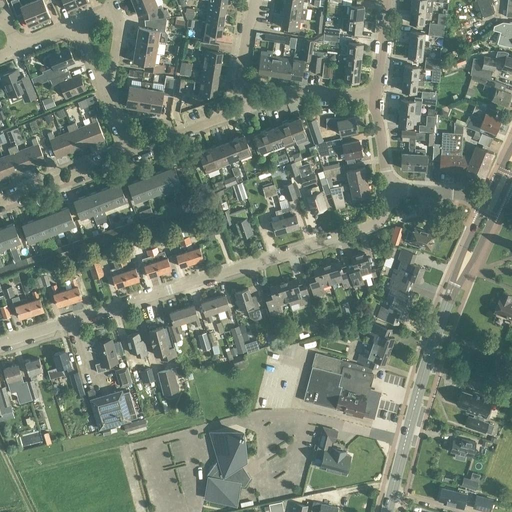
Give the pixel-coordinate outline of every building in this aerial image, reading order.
[(19,0),(14,0),(11,2),(17,16),(24,14),(29,27),(36,24),(35,22),(39,21),(32,3),(22,7),(19,0)] [(45,5),(52,2),(50,0),(37,0),(32,3),(39,21),(43,19),(44,20),(51,18),(45,5)] [(54,0),(55,0),(62,0),(67,11),(74,8),(73,7),(77,5),(75,0),(54,0)] [(167,18),(170,18),(167,10),(164,11),(161,5),(157,6),(154,0),(143,0),(135,4),(136,8),(135,8),(138,15),(153,9),(155,20),(167,18)] [(225,14),(226,3),(209,0),(207,11),(225,14)] [(284,0),(284,5),(302,8),(303,2),(307,3),(307,0),(284,0)] [(432,0),(411,0),(411,10),(430,13),(432,13),(433,2),(432,2),(432,0)] [(494,13),(488,0),(474,0),(475,1),(477,0),(483,17),(494,13)] [(302,8),(284,5),(282,16),(304,19),(306,19),(307,14),(302,13),(302,8)] [(350,6),(348,18),(363,20),(364,8),(350,6)] [(429,18),(430,13),(411,10),(409,23),(424,24),(425,17),(429,18)] [(207,11),(205,21),(223,24),(225,14),(207,11)] [(300,22),(304,23),(304,19),(282,16),(281,27),(299,30),(300,22)] [(139,35),(138,39),(158,42),(160,31),(164,31),(167,18),(155,20),(153,20),(154,30),(139,27),(138,35),(139,35)] [(361,33),(363,20),(348,18),(343,18),(343,24),(347,24),(347,31),(361,33)] [(205,21),(205,22),(202,22),(199,36),(202,36),(201,40),(216,43),(217,35),(221,36),(223,24),(205,21)] [(503,22),(494,26),(493,30),(500,32),(497,44),(511,47),(511,23),(505,23),(503,22)] [(410,32),(409,44),(424,46),(429,47),(430,41),(424,41),(425,34),(410,32)] [(135,50),(156,54),(158,42),(138,39),(137,44),(136,44),(135,50)] [(305,40),(302,60),(312,61),(315,41),(305,40)] [(205,51),(203,61),(221,64),(223,53),(218,52),(219,45),(200,42),(199,50),(205,51)] [(349,43),(347,56),(361,57),(363,44),(349,43)] [(429,47),(424,46),(409,44),(408,57),(422,59),(423,52),(430,53),(430,47),(429,47)] [(67,66),(75,63),(69,49),(49,57),(54,70),(32,79),(35,87),(50,81),(65,74),(70,73),(67,66)] [(154,64),(156,54),(135,50),(135,51),(137,51),(136,55),(134,55),(133,62),(148,64),(147,70),(163,73),(164,66),(154,64)] [(258,72),(269,74),(272,56),(273,51),(267,50),(266,52),(261,51),(261,52),(259,51),(257,60),(259,60),(258,72)] [(360,69),(361,57),(347,56),(343,55),(342,62),(340,61),(339,67),(345,68),(360,69)] [(269,74),(279,76),(282,58),(272,56),(269,74)] [(312,57),(311,70),(319,71),(321,58),(312,57)] [(473,58),(470,75),(472,75),(487,78),(490,79),(493,71),(495,71),(497,59),(484,57),(483,60),(473,58)] [(502,69),(511,72),(511,58),(507,57),(502,69)] [(279,76),(290,77),(293,60),(282,58),(279,76)] [(444,71),(466,64),(464,58),(442,66),(444,71)] [(304,61),(293,60),(290,77),(302,79),(304,61)] [(219,74),(221,64),(203,61),(201,71),(219,74)] [(418,80),(423,81),(424,81),(425,75),(418,74),(419,67),(405,66),(403,78),(418,80)] [(339,67),(335,67),(334,72),(339,73),(339,72),(345,73),(344,80),(358,82),(360,69),(345,68),(339,67)] [(18,71),(1,77),(9,98),(22,93),(25,102),(37,97),(28,76),(21,79),(18,71)] [(201,71),(199,82),(217,85),(219,74),(201,71)] [(53,88),(61,85),(66,98),(86,90),(80,76),(68,81),(65,74),(50,81),(53,88)] [(490,79),(472,75),(471,79),(485,85),(482,91),(487,92),(487,96),(488,99),(492,100),(506,106),(510,94),(494,88),(497,82),(490,80),(490,79)] [(150,109),(154,110),(153,111),(160,113),(163,96),(173,97),(176,79),(166,77),(163,92),(152,90),(148,111),(149,111),(150,109)] [(174,93),(182,94),(185,80),(177,78),(174,93)] [(417,91),(422,92),(423,81),(418,80),(403,78),(402,91),(416,93),(417,91)] [(199,83),(195,82),(192,95),(199,96),(199,93),(215,96),(217,85),(199,82),(199,83)] [(126,107),(133,108),(134,107),(138,107),(141,88),(130,86),(126,107)] [(148,111),(152,90),(141,88),(138,107),(142,108),(142,109),(148,111)] [(52,97),(42,101),(46,110),(56,106),(52,97)] [(78,102),(81,109),(88,107),(88,106),(85,100),(78,102)] [(401,100),(400,113),(414,114),(420,115),(421,109),(415,108),(415,102),(401,100)] [(500,120),(484,113),(486,108),(476,104),(471,115),(483,120),(480,127),(495,133),(500,120)] [(440,116),(447,119),(449,113),(442,110),(440,116)] [(400,113),(399,119),(397,118),(396,124),(398,125),(413,127),(414,114),(400,113)] [(461,114),(458,119),(466,123),(468,117),(461,114)] [(93,123),(86,126),(93,144),(105,140),(96,115),(91,117),(93,123)] [(297,145),(308,140),(299,118),(287,122),(294,140),(295,140),(297,145)] [(339,130),(340,135),(357,131),(354,118),(338,121),(337,119),(326,119),(326,130),(339,130)] [(308,128),(309,130),(318,128),(315,120),(307,122),(308,128)] [(469,121),(467,127),(478,132),(480,125),(469,121)] [(283,144),(294,140),(287,122),(276,126),(283,144)] [(81,149),(93,144),(86,126),(78,129),(76,123),(71,124),(81,149)] [(69,154),(81,149),(71,124),(67,126),(70,132),(62,135),(69,154)] [(276,126),(265,131),(272,149),(283,144),(276,126)] [(10,130),(13,137),(20,134),(17,127),(10,130)] [(261,153),(272,149),(265,131),(251,136),(255,149),(259,147),(261,153)] [(409,138),(409,148),(409,149),(409,154),(403,154),(402,169),(413,170),(415,149),(416,132),(402,131),(402,137),(409,138)] [(47,134),(57,158),(69,154),(62,135),(55,138),(52,132),(47,134)] [(462,134),(442,133),(441,145),(433,144),(432,160),(441,161),(440,171),(466,172),(465,173),(482,180),(487,170),(473,163),(473,161),(468,158),(468,157),(461,156),(462,134)] [(433,145),(433,134),(424,134),(424,140),(423,145),(433,145)] [(482,134),(479,141),(478,142),(489,147),(493,138),(482,134)] [(244,135),(233,140),(240,158),(251,154),(250,151),(253,149),(249,137),(245,138),(244,135)] [(34,146),(27,149),(34,167),(46,163),(36,138),(32,140),(34,146)] [(229,162),(240,158),(233,140),(222,144),(229,162)] [(328,148),(327,142),(315,145),(318,155),(329,152),(330,155),(344,153),(345,158),(362,155),(359,141),(342,144),(343,145),(328,148)] [(222,144),(210,148),(217,166),(229,162),(222,144)] [(22,172),(34,167),(27,149),(19,152),(17,145),(13,147),(22,172)] [(10,176),(22,172),(13,147),(8,149),(11,155),(3,158),(10,176)] [(473,161),(473,163),(487,170),(493,154),(476,147),(472,157),(468,157),(468,158),(473,161)] [(219,170),(217,166),(210,148),(199,152),(207,174),(219,170)] [(415,149),(413,170),(426,170),(427,155),(425,155),(425,150),(415,149)] [(277,157),(280,165),(288,162),(285,154),(277,157)] [(196,168),(201,166),(198,157),(193,159),(196,168)] [(0,180),(10,176),(3,158),(0,159),(0,180)] [(291,177),(298,175),(294,163),(287,165),(291,177)] [(314,175),(313,173),(310,165),(307,166),(306,164),(298,167),(301,177),(301,178),(303,186),(316,182),(316,180),(317,179),(316,175),(314,175)] [(174,166),(162,171),(169,189),(181,185),(174,166)] [(326,178),(331,177),(336,176),(335,174),(342,173),(341,167),(323,170),(324,172),(326,178)] [(347,171),(349,184),(367,180),(364,168),(347,171)] [(158,194),(169,189),(162,171),(151,175),(158,194)] [(151,175),(140,179),(147,198),(158,194),(151,175)] [(135,202),(147,198),(140,179),(128,184),(135,202)] [(370,194),(368,183),(367,180),(349,184),(352,197),(370,194)] [(119,183),(108,187),(115,206),(126,201),(119,183)] [(233,186),(238,201),(247,198),(242,183),(233,186)] [(283,186),(288,201),(297,198),(292,183),(283,186)] [(265,198),(277,194),(274,184),(262,188),(265,198)] [(104,210),(115,206),(108,187),(97,192),(104,210)] [(346,207),(345,202),(343,196),(340,196),(338,187),(329,189),(334,204),(336,209),(346,207)] [(314,188),(307,190),(309,196),(307,197),(313,213),(326,209),(320,193),(316,194),(314,188)] [(97,192),(85,196),(92,214),(93,214),(95,220),(100,218),(98,212),(104,210),(97,192)] [(81,219),(92,214),(85,196),(74,200),(81,219)] [(225,204),(232,202),(230,196),(223,199),(225,204)] [(188,204),(176,207),(179,213),(189,209),(188,204)] [(68,207),(57,211),(64,230),(75,225),(68,207)] [(165,212),(167,217),(179,213),(176,207),(165,212)] [(295,214),(293,215),(291,207),(281,210),(287,231),(299,227),(295,214)] [(231,216),(228,210),(218,213),(221,221),(223,220),(225,225),(233,223),(235,222),(240,237),(252,233),(245,211),(231,216)] [(271,222),(270,224),(271,228),(273,229),(274,228),(276,234),(287,231),(281,210),(275,211),(276,216),(278,215),(279,219),(272,221),(272,222),(271,222)] [(64,230),(57,211),(45,216),(52,234),(64,230)] [(165,212),(153,215),(155,221),(167,217),(165,212)] [(153,215),(143,219),(145,225),(155,221),(153,215)] [(45,216),(34,220),(41,238),(52,234),(45,216)] [(127,224),(122,226),(124,231),(136,227),(134,222),(133,222),(131,217),(125,219),(127,224)] [(30,243),(41,238),(34,220),(23,224),(30,243)] [(15,244),(21,242),(14,224),(2,228),(10,249),(16,247),(15,244)] [(122,226),(111,230),(113,235),(124,231),(122,226)] [(2,228),(0,228),(0,250),(9,246),(10,249),(2,228)] [(410,243),(412,244),(411,245),(417,247),(418,246),(431,250),(433,243),(431,242),(431,241),(430,241),(432,234),(414,229),(413,232),(408,230),(405,239),(411,241),(410,243)] [(102,239),(113,235),(111,230),(100,234),(102,239)] [(397,245),(401,234),(394,232),(391,243),(397,245)] [(91,243),(102,239),(100,234),(89,237),(91,243)] [(189,237),(184,238),(192,263),(204,259),(199,247),(193,249),(189,237)] [(180,267),(192,263),(184,238),(179,240),(183,252),(176,255),(180,267)] [(80,240),(69,244),(71,249),(82,246),(80,240)] [(63,246),(58,248),(60,253),(71,249),(69,244),(67,245),(65,241),(61,242),(63,246)] [(23,248),(16,251),(19,257),(26,255),(23,248)] [(48,257),(60,253),(58,248),(46,252),(48,257)] [(397,270),(395,270),(392,278),(412,286),(415,280),(419,282),(424,269),(413,265),(416,255),(402,249),(398,260),(400,261),(397,270)] [(391,250),(387,263),(395,266),(399,253),(391,250)] [(48,257),(46,252),(35,256),(30,257),(32,263),(37,261),(48,257)] [(356,270),(350,271),(355,284),(363,282),(361,274),(371,271),(365,253),(352,257),(356,270)] [(172,269),(168,257),(156,261),(160,273),(172,269)] [(27,258),(15,262),(17,268),(28,264),(27,258)] [(125,258),(120,259),(127,284),(139,280),(135,268),(128,270),(126,264),(127,264),(125,258)] [(102,271),(98,259),(89,262),(92,274),(102,271)] [(110,269),(112,275),(116,287),(127,284),(120,259),(115,261),(117,267),(110,269)] [(160,273),(156,261),(144,265),(148,277),(160,273)] [(339,261),(326,265),(332,283),(342,280),(345,288),(355,284),(350,271),(343,273),(339,261)] [(15,262),(4,266),(6,271),(17,268),(15,262)] [(332,283),(326,265),(313,269),(315,273),(308,275),(315,297),(325,294),(322,286),(332,283)] [(21,282),(18,274),(12,276),(15,284),(21,282)] [(44,287),(50,285),(47,275),(41,277),(44,287)] [(40,278),(34,280),(37,289),(43,287),(40,278)] [(392,278),(388,288),(396,291),(392,300),(410,307),(415,294),(410,293),(412,286),(392,278)] [(78,286),(77,286),(75,279),(70,280),(73,288),(66,290),(70,302),(82,298),(78,286)] [(296,279),(283,283),(289,301),(291,305),(300,302),(301,305),(311,302),(304,281),(297,283),(296,279)] [(279,304),(289,301),(283,283),(270,287),(272,292),(265,294),(271,315),(281,311),(279,304)] [(58,306),(70,302),(66,290),(58,292),(56,285),(52,286),(54,294),(58,306)] [(14,296),(11,287),(3,290),(6,299),(14,296)] [(253,305),(248,288),(235,293),(240,309),(246,307),(248,311),(254,309),(253,305)] [(32,293),(35,300),(28,302),(31,315),(44,311),(40,298),(39,299),(37,291),(32,293)] [(499,298),(494,313),(511,320),(511,303),(510,303),(511,296),(502,292),(500,299),(499,298)] [(225,295),(213,299),(217,311),(224,309),(227,316),(231,315),(229,307),(225,295)] [(19,319),(31,315),(28,302),(20,305),(18,297),(13,299),(16,306),(15,306),(19,319)] [(208,322),(212,321),(210,313),(217,311),(213,299),(201,303),(205,315),(206,315),(208,322)] [(406,320),(410,307),(392,300),(389,310),(381,308),(378,317),(399,325),(402,318),(406,320)] [(194,305),(182,309),(186,321),(193,319),(195,327),(200,325),(197,317),(198,317),(194,305)] [(4,319),(10,317),(7,306),(1,308),(4,319)] [(179,324),(186,321),(182,309),(170,313),(174,325),(169,326),(173,342),(179,341),(177,333),(181,331),(179,324)] [(375,335),(372,345),(390,351),(394,339),(389,336),(392,328),(386,326),(385,328),(372,323),(368,332),(375,335)] [(173,342),(169,326),(168,325),(149,330),(152,339),(151,339),(153,346),(156,356),(160,354),(161,360),(176,356),(174,347),(173,342)] [(231,329),(236,348),(238,354),(246,351),(244,342),(241,334),(239,326),(231,329)] [(212,328),(218,350),(224,348),(218,327),(212,328)] [(145,343),(141,344),(138,333),(126,336),(131,353),(135,352),(137,358),(148,355),(145,343)] [(198,336),(202,350),(210,348),(206,333),(198,336)] [(264,340),(266,346),(273,344),(270,337),(264,340)] [(105,366),(117,362),(111,340),(96,344),(101,363),(95,364),(97,373),(106,371),(105,366)] [(257,342),(245,345),(248,354),(259,350),(257,342)] [(385,364),(390,351),(372,345),(368,354),(361,352),(358,361),(379,369),(381,362),(385,364)] [(69,365),(70,365),(66,351),(54,354),(58,369),(63,367),(65,372),(71,370),(69,365)] [(312,366),(303,401),(335,409),(336,407),(344,409),(343,412),(362,417),(362,415),(374,419),(380,395),(368,392),(373,374),(371,373),(372,368),(342,360),(342,359),(315,353),(312,366)] [(243,356),(233,360),(235,366),(245,363),(243,356)] [(36,373),(43,371),(39,359),(25,363),(29,375),(30,375),(31,379),(37,377),(36,373)] [(25,402),(33,399),(28,381),(23,383),(21,377),(18,365),(4,369),(7,381),(15,379),(17,387),(20,386),(25,402)] [(132,384),(127,367),(115,370),(120,387),(132,384)] [(144,370),(148,383),(154,381),(151,368),(144,370)] [(165,394),(165,396),(167,397),(169,398),(171,398),(174,397),(176,396),(177,394),(178,392),(178,390),(173,369),(158,373),(164,394),(164,393),(165,394)] [(84,394),(83,391),(77,372),(72,373),(75,383),(72,384),(76,397),(84,394)] [(33,380),(28,381),(33,399),(38,397),(33,380)] [(0,406),(0,408),(0,407),(0,410),(1,415),(13,411),(11,405),(10,405),(5,387),(1,389),(0,384),(0,406)] [(87,391),(89,398),(96,396),(94,393),(96,392),(95,390),(92,388),(90,389),(90,390),(87,391)] [(122,393),(122,391),(91,400),(99,429),(137,418),(129,391),(122,393)] [(483,422),(484,418),(485,418),(492,398),(473,392),(472,395),(462,391),(458,405),(467,409),(466,411),(475,414),(473,419),(469,417),(466,426),(485,433),(485,432),(491,434),(494,426),(483,422)] [(147,426),(145,420),(133,423),(134,429),(147,426)] [(337,431),(323,428),(318,447),(331,450),(333,441),(335,441),(337,431)] [(219,459),(207,476),(210,477),(205,498),(236,505),(240,486),(245,487),(251,478),(248,473),(247,474),(244,470),(245,469),(243,465),(247,462),(246,436),(242,432),(212,434),(219,459)] [(452,446),(451,445),(449,450),(451,451),(450,452),(455,453),(454,459),(464,461),(466,456),(472,457),(474,451),(476,445),(476,442),(461,438),(460,442),(453,440),(452,446)] [(320,468),(345,475),(347,467),(348,467),(351,456),(345,455),(346,452),(332,448),(332,451),(325,449),(320,468)] [(478,482),(464,478),(462,486),(476,490),(478,482)] [(444,503),(455,506),(455,507),(463,509),(467,495),(458,493),(458,492),(442,488),(439,499),(444,501),(444,503)] [(490,511),(493,499),(476,495),(473,509),(486,511),(490,511)] [(284,511),(282,502),(269,504),(270,511),(284,511)] [(321,504),(313,503),(310,511),(336,511),(337,507),(321,504)]
